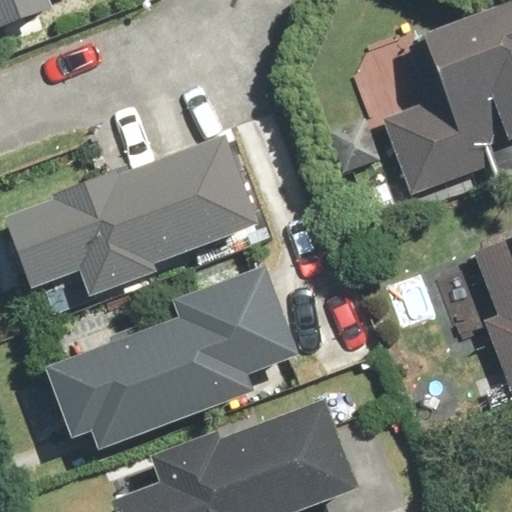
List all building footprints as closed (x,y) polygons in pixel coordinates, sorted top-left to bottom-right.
[(0,0),(0,37),(65,11),(62,4),(71,0),(0,0)] [(508,185),(511,183),(511,11),(425,53),(449,104),(388,132),(422,205),(500,169),(508,185)] [(69,204),(20,223),(47,292),(95,274),(104,299),(172,273),(170,267),(273,228),(238,139),(133,179),(132,175),(68,200),(69,204)] [(511,350),(511,243),(510,244),(511,249),(511,321),(501,326),(511,350)] [(122,348),(60,371),(86,442),(106,435),(114,453),(270,395),(264,378),(315,359),(281,270),(189,304),(195,321),(140,341),(137,333),(119,340),(122,348)] [(174,485),(127,502),(130,511),(320,511),(372,493),(339,403),(237,440),(234,434),(164,459),(174,485)]
